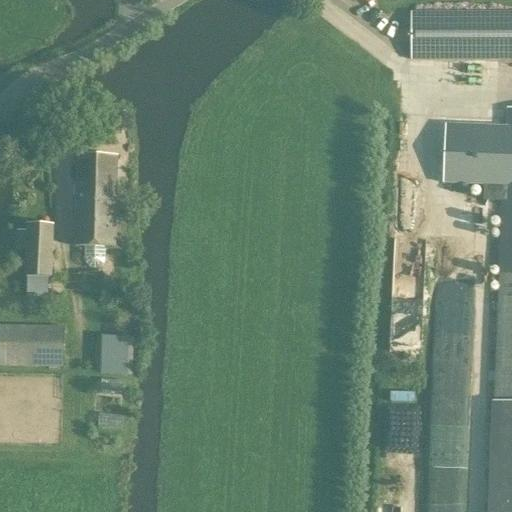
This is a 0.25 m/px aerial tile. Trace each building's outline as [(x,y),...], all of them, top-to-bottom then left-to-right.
[(511,60),(511,13),(412,13),(412,61),(511,60)] [(446,126),(444,184),(487,186),(486,202),(504,203),(501,272),(496,404),(494,403),(490,511),(511,511),(511,109),(508,109),(507,128),(446,126)] [(78,156),(75,246),(85,246),(85,259),(86,264),(90,268),(95,269),(100,268),(104,264),(106,260),(106,247),(116,247),(117,214),(134,214),(135,199),(129,199),(117,198),(119,157),(81,156),(78,156)] [(28,223),(25,277),(52,279),(54,225),(28,223)] [(0,350),(0,365),(50,367),(63,367),(64,328),(1,325),(0,350)] [(132,376),(133,338),(97,337),(96,375),(132,376)]
